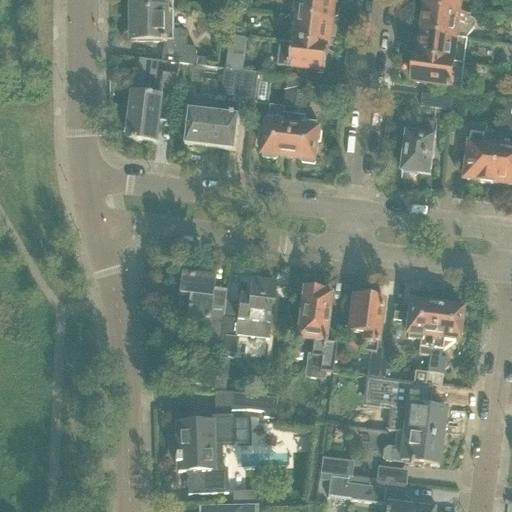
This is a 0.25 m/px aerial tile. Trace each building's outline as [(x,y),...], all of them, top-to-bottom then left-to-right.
[(132,0),(133,11),(132,11),(132,12),(173,12),(173,0),(132,0)] [(233,0),(232,9),(243,11),(246,11),(246,0),(233,0)] [(284,0),(294,2),(292,17),(332,22),(333,19),(337,17),(338,9),(335,6),(335,0),(284,0)] [(425,6),(425,11),(459,16),(461,0),(467,1),(467,0),(424,0),(423,6),(425,6)] [(243,11),(232,9),(230,23),(242,24),(243,11)] [(421,21),(420,31),(422,31),(421,36),(462,41),(467,42),(467,37),(473,30),(474,29),(474,28),(474,27),(474,26),(474,25),(474,24),(474,23),(473,22),(473,21),(472,21),(472,20),(471,20),(470,20),(470,19),(469,19),(469,18),(470,17),(466,16),(459,16),(425,11),(424,21),(421,21)] [(132,41),(132,42),(153,42),(153,44),(164,44),(162,61),(162,63),(179,65),(197,67),(206,69),(207,60),(199,59),(198,58),(197,58),(196,58),(197,53),(194,49),(188,48),(188,37),(183,32),(173,32),(173,12),(132,12),(132,13),(133,13),(133,41),(132,41)] [(292,17),(289,43),(329,49),(330,39),(335,37),(336,29),(332,26),(332,22),(292,17)] [(231,24),(230,37),(239,39),(244,39),(245,26),(231,24)] [(418,47),(416,60),(453,65),(464,66),(467,42),(462,41),(421,36),(420,47),(418,47)] [(230,37),(228,48),(246,49),(247,40),(244,39),(239,39),(230,37)] [(279,55),(277,67),(306,70),(326,73),(327,64),(331,62),(332,55),(328,53),(329,49),(289,43),(280,42),(280,46),(279,54),(279,55)] [(228,48),(227,59),(244,65),(246,49),(228,48)] [(227,59),(226,70),(238,72),(243,72),(244,65),(227,59)] [(140,60),(140,62),(147,63),(143,97),(134,95),(131,115),(127,115),(125,134),(130,134),(129,140),(133,140),(133,142),(138,143),(138,140),(157,143),(163,91),(150,89),(153,62),(140,60)] [(453,65),(416,60),(413,84),(461,90),(464,66),(453,65)] [(162,63),(153,62),(150,89),(163,91),(176,92),(179,65),(162,63)] [(234,98),(252,101),(256,74),(243,72),(238,72),(234,98)] [(253,104),(267,106),(271,76),(256,74),(253,104)] [(286,92),(298,94),(299,79),(287,78),(286,92)] [(299,79),(298,94),(308,95),(324,97),(326,83),(299,79)] [(295,117),(289,158),(300,160),(302,163),(314,164),(317,143),(320,143),(321,132),(318,132),(318,131),(316,130),(316,126),(304,125),(305,118),(308,95),(298,94),(295,117)] [(420,107),(451,111),(452,99),(422,95),(420,107)] [(451,111),(449,120),(466,122),(468,101),(452,99),(451,111)] [(188,125),(185,145),(235,152),(237,132),(240,104),(218,101),(216,111),(212,111),(190,108),(190,110),(188,125)] [(279,157),(289,158),(295,117),(285,116),(286,110),(271,109),(269,125),(267,125),(263,158),(275,160),(279,157)] [(403,173),(429,177),(436,125),(425,123),(424,136),(408,134),(403,173)] [(473,125),(466,180),(467,180),(479,181),(479,183),(497,185),(497,183),(503,140),(485,137),(486,127),(473,125)] [(503,140),(497,183),(511,185),(511,130),(504,130),(503,140)] [(179,296),(176,325),(187,326),(186,328),(205,331),(202,348),(218,350),(220,340),(220,338),(223,315),(211,313),(212,300),(210,299),(211,289),(212,282),(200,280),(201,274),(192,275),(192,279),(180,278),(178,296),(179,296)] [(218,350),(217,359),(220,360),(235,362),(236,355),(236,353),(238,341),(234,340),(235,335),(267,339),(269,326),(271,306),(274,287),(249,283),(247,299),(238,298),(238,304),(224,302),(223,315),(220,338),(220,340),(218,350)] [(299,310),(296,339),(312,342),(310,357),(309,371),(320,372),(332,374),(333,364),(336,345),(323,343),(329,296),(321,295),(321,293),(302,290),(299,310)] [(366,380),(377,381),(377,380),(383,381),(384,375),(384,371),(388,342),(376,341),(381,300),(375,299),(375,297),(359,295),(359,298),(353,297),(348,334),(364,336),(362,353),(370,354),(366,380)] [(407,321),(405,335),(407,336),(406,340),(419,341),(417,357),(430,358),(436,307),(423,306),(421,302),(409,301),(407,321)] [(430,358),(428,374),(442,376),(442,372),(447,368),(443,363),(444,359),(439,359),(440,351),(453,341),(457,342),(457,339),(461,335),(458,331),(459,324),(462,324),(463,313),(460,312),(461,307),(449,306),(445,308),(436,307),(430,358)] [(393,313),(392,321),(401,323),(402,314),(393,313)] [(414,372),(412,385),(425,386),(427,374),(426,374),(415,372),(414,372)] [(427,374),(425,386),(426,386),(427,387),(440,388),(442,376),(428,374),(427,374)] [(377,380),(377,381),(375,394),(400,397),(402,383),(383,381),(377,380)] [(276,400),(226,394),(227,412),(247,412),(263,414),(263,419),(274,420),(276,400)] [(405,416),(403,433),(441,438),(444,410),(425,408),(425,406),(387,401),(386,414),(405,416)] [(176,456),(175,456),(175,463),(177,465),(177,472),(186,472),(187,497),(227,495),(226,470),(221,471),(220,445),(229,445),(233,445),(232,417),(228,417),(213,418),(193,418),(193,425),(176,426),(176,456)] [(281,430),(280,467),(292,467),(293,431),(281,430)] [(381,458),(381,460),(382,460),(384,460),(391,461),(395,461),(400,462),(420,465),(420,464),(437,466),(441,438),(403,433),(399,433),(398,445),(397,447),(397,449),(387,448),(382,451),(382,456),(381,458)] [(319,474),(319,476),(330,477),(333,477),(337,478),(344,479),(351,480),(353,463),(321,459),(319,474)] [(378,467),(377,479),(406,483),(408,471),(378,467)] [(330,477),(327,499),(385,506),(385,504),(388,484),(358,480),(351,480),(344,479),(337,478),(333,477),(330,477)] [(406,487),(388,484),(385,504),(403,507),(406,487)]
